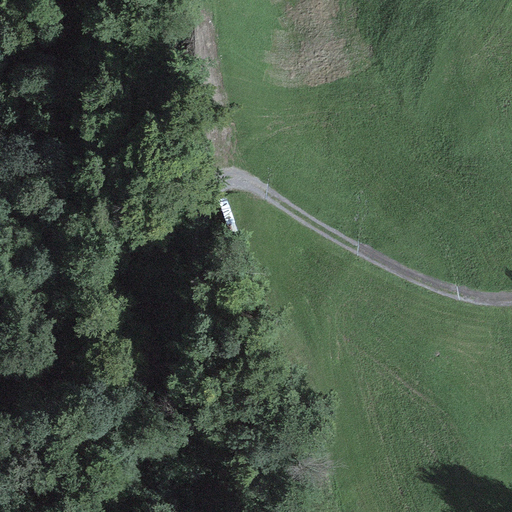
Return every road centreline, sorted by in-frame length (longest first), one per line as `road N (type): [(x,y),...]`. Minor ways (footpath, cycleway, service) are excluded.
road 1 (track): [(511,298),(461,294),(410,277),(244,182),(222,179),(201,229),(200,359),(183,374),(148,368)]
road 2 (unclassified): [(71,0),(86,177),(155,332),(155,357),(124,381),(0,367)]
